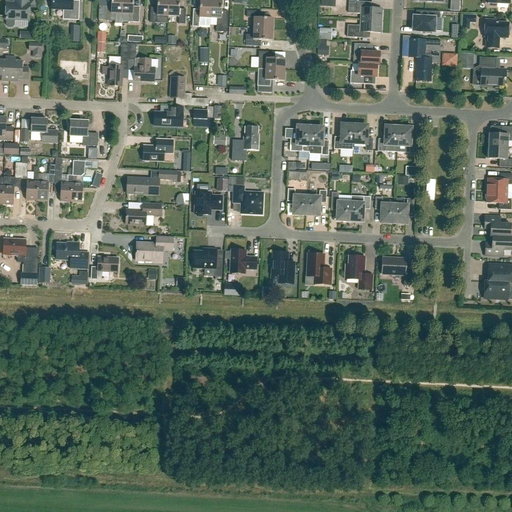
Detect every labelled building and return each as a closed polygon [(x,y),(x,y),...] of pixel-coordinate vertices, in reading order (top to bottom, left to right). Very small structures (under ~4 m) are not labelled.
[(28,5),(28,0),(15,0),(15,4),(6,4),(6,20),(6,25),(7,27),(9,28),(11,28),(14,27),(15,25),(15,20),(29,21),(29,5),(28,5)] [(72,0),(52,0),(52,10),(65,11),(64,20),(69,21),(79,21),(80,2),(73,2),(72,0)] [(122,15),(123,0),(111,0),(111,6),(99,6),(99,20),(115,21),(121,21),(121,22),(122,22),(122,15)] [(123,0),(122,15),(122,22),(139,23),(140,8),(134,7),(133,0),(123,0)] [(168,17),(168,0),(157,0),(157,8),(151,8),(150,23),(157,24),(167,24),(168,17)] [(168,0),(168,17),(179,17),(179,24),(185,25),(186,10),(180,9),(180,0),(168,0)] [(210,19),(211,0),(200,0),(200,10),(193,10),(192,27),(209,28),(210,19)] [(219,0),(211,0),(210,19),(216,19),(216,26),(216,32),(227,32),(228,12),(222,11),(222,0),(219,0)] [(451,0),(451,11),(459,11),(459,0),(451,0)] [(361,20),(381,21),(382,9),(371,9),(372,3),(349,2),(348,14),(361,14),(361,20)] [(254,29),(273,30),(273,19),(262,18),(262,12),(247,11),(247,18),(254,18),(254,29)] [(439,19),(439,12),(425,11),(424,17),(413,17),(413,21),(412,21),(411,28),(413,28),(412,32),(424,32),(424,34),(432,34),(432,33),(434,33),(435,19),(439,19)] [(381,34),(381,21),(361,20),(361,27),(348,26),(347,38),(370,39),(370,33),(381,34)] [(508,39),(508,23),(496,23),(496,21),(485,20),(484,38),(486,38),(485,48),(499,49),(499,38),(508,39)] [(246,35),(246,46),(261,47),(261,41),(272,41),(273,30),(254,29),(253,36),(246,35)] [(320,30),(320,39),(331,40),(331,30),(320,30)] [(106,43),(106,34),(98,34),(98,42),(106,43)] [(327,40),(317,40),(318,47),(318,56),(326,56),(327,40)] [(416,81),(429,82),(431,82),(432,64),(440,65),(440,53),(425,52),(425,41),(409,40),(409,56),(409,58),(417,58),(416,81)] [(42,44),(29,43),(28,51),(41,52),(42,44)] [(129,71),(130,44),(121,44),(120,58),(120,67),(109,66),(109,68),(103,68),(102,75),(108,76),(108,87),(122,87),(122,71),(129,71)] [(130,44),(129,71),(135,71),(134,82),(154,83),(155,69),(151,68),(151,60),(135,59),(136,44),(130,44)] [(358,64),(379,65),(380,54),(368,53),(368,45),(354,44),(353,57),(361,57),(360,64),(358,64)] [(259,69),(285,71),(285,59),(274,59),(274,53),(259,52),(259,58),(258,69),(259,69)] [(473,69),(473,54),(461,54),(460,69),(473,69)] [(455,66),(456,56),(444,56),(444,66),(455,66)] [(109,57),(109,66),(120,67),(120,58),(109,57)] [(10,82),(11,58),(6,58),(6,61),(0,60),(0,79),(1,79),(1,82),(10,82)] [(11,58),(10,82),(18,83),(18,80),(28,80),(28,68),(22,68),(23,62),(16,62),(16,58),(11,58)] [(251,58),(251,68),(258,69),(259,58),(251,58)] [(506,70),(495,70),(496,59),(479,58),(479,66),(481,66),(480,87),(492,87),(492,85),(504,86),(504,81),(505,81),(506,70)] [(379,66),(379,65),(358,64),(358,72),(351,71),(350,84),(364,85),(364,77),(376,77),(377,66),(379,66)] [(284,82),(285,71),(259,69),(257,93),(270,94),(271,81),(284,82)] [(208,107),(209,100),(191,99),(191,94),(184,94),(185,79),(171,78),(170,98),(176,99),(176,106),(193,107),(208,107)] [(155,113),(154,127),(174,128),(183,128),(183,120),(183,108),(171,107),(171,113),(155,113)] [(193,120),(206,121),(207,111),(193,110),(193,120)] [(6,129),(6,119),(0,118),(0,140),(13,141),(13,129),(6,129)] [(57,144),(57,132),(47,131),(47,121),(31,120),(31,133),(42,134),(42,142),(49,142),(49,144),(57,144)] [(88,122),(71,122),(70,143),(83,143),(82,147),(98,147),(98,135),(87,134),(88,122)] [(353,144),(354,126),(342,125),(341,138),(334,138),(334,150),(353,151),(353,144)] [(354,126),(353,144),(366,145),(365,151),(372,152),(373,139),(366,139),(367,126),(354,126)] [(258,151),(259,136),(258,135),(258,128),(245,127),(244,136),(243,136),(243,141),(231,141),(231,161),(245,161),(246,151),(258,151)] [(309,153),(310,128),(297,127),(297,140),(290,139),(290,152),(309,153)] [(397,153),(398,128),(386,127),(385,140),(378,140),(378,152),(397,153)] [(488,147),(507,148),(508,141),(511,141),(511,127),(501,127),(500,135),(489,134),(488,147)] [(310,128),(309,153),(309,155),(321,155),(321,156),(328,156),(329,141),(322,141),(323,128),(310,128)] [(398,128),(397,153),(416,154),(417,142),(410,141),(411,129),(398,128)] [(20,142),(27,143),(28,143),(29,130),(20,130),(20,142)] [(30,141),(42,142),(42,134),(31,133),(30,141)] [(226,136),(224,136),(213,136),(213,145),(225,146),(226,136)] [(172,154),(173,142),(159,141),(159,147),(144,147),(144,161),(164,162),(164,153),(172,154)] [(18,156),(19,144),(3,144),(3,145),(3,154),(3,155),(18,156)] [(511,160),(507,160),(507,148),(488,147),(487,159),(499,160),(499,168),(511,168),(511,160)] [(56,159),(54,184),(61,184),(62,159),(56,159)] [(72,176),(71,203),(82,203),(83,185),(76,185),(76,177),(81,178),(84,174),(85,162),(73,162),(73,176),(72,176)] [(38,175),(37,201),(48,202),(49,184),(54,184),(55,166),(49,166),(48,184),(42,183),(42,175),(38,175)] [(37,201),(38,175),(38,168),(34,167),(33,183),(26,183),(26,201),(37,201)] [(177,181),(177,172),(160,172),(159,180),(177,181)] [(298,173),(289,172),(288,180),(298,181),(298,173)] [(486,191),(507,192),(507,185),(511,185),(511,174),(500,174),(500,180),(488,179),(487,183),(486,183),(486,191)] [(61,184),(60,202),(71,203),(72,176),(68,176),(68,185),(61,184)] [(4,179),(3,206),(14,206),(15,180),(15,178),(4,177),(4,179)] [(262,215),(263,194),(244,193),(244,187),(236,186),(236,178),(229,178),(228,192),(233,193),(233,203),(241,204),(240,214),(262,215)] [(159,180),(151,180),(128,179),(127,195),(158,196),(159,180)] [(219,192),(227,192),(227,180),(219,180),(219,192)] [(306,215),(307,197),(294,197),(295,190),(288,190),(287,202),(294,202),(293,215),(306,215)] [(307,197),(306,215),(319,216),(319,203),(326,204),(326,192),(319,191),(319,198),(307,197)] [(506,199),(507,192),(486,191),(485,199),(487,199),(486,203),(499,204),(498,210),(511,211),(511,204),(511,200),(506,199)] [(221,210),(222,197),(211,196),(211,193),(196,193),(195,215),(197,215),(197,217),(202,217),(203,215),(210,216),(210,210),(221,210)] [(350,222),(350,203),(338,203),(339,194),(332,193),(331,208),(338,208),(337,221),(350,222)] [(350,203),(350,222),(362,222),(363,210),(369,210),(370,198),(363,197),(351,197),(350,203)] [(394,224),(394,206),(382,205),(382,198),(376,198),(375,210),(382,211),(381,223),(394,224)] [(394,206),(394,224),(406,224),(407,212),(413,212),(414,200),(407,200),(407,206),(394,206)] [(160,217),(161,205),(143,204),(142,211),(126,210),(126,225),(146,226),(146,216),(155,217),(160,217)] [(510,238),(510,237),(511,225),(500,224),(500,217),(485,217),(484,229),(490,230),(490,237),(492,237),(510,238)] [(511,238),(510,237),(510,238),(492,237),(492,244),(485,244),(485,257),(503,258),(503,251),(511,251),(511,238)] [(173,252),(173,238),(156,238),(156,244),(137,243),(136,262),(154,263),(162,264),(163,252),(173,252)] [(38,249),(25,248),(25,241),(4,241),(4,255),(17,256),(17,262),(30,263),(29,274),(37,274),(38,257),(38,249)] [(79,254),(79,244),(70,244),(70,245),(57,244),(56,268),(57,260),(70,261),(70,269),(87,269),(88,254),(79,254)] [(216,259),(216,250),(207,250),(207,253),(194,252),(193,268),(215,269),(215,277),(222,278),(222,260),(216,259)] [(256,270),(257,258),(246,257),(246,251),(231,251),(230,274),(245,274),(245,270),(256,270)] [(293,285),(294,263),(287,263),(288,253),(273,253),(272,260),(271,261),(270,265),(272,266),(272,276),(279,276),(279,284),(293,285)] [(330,285),(331,270),(323,269),(324,255),(308,254),(307,277),(314,277),(314,285),(330,285)] [(364,275),(365,257),(348,257),(348,265),(345,265),(345,280),(358,281),(358,290),(372,291),(373,275),(364,275)] [(117,273),(118,259),(98,258),(97,268),(91,268),(91,280),(97,280),(97,272),(117,273)] [(411,287),(412,272),(405,271),(406,259),(383,258),(382,275),(404,276),(404,286),(411,287)] [(511,283),(511,266),(489,265),(488,273),(485,273),(485,282),(511,283)] [(38,284),(50,284),(51,269),(39,268),(38,284)] [(36,286),(37,275),(21,274),(20,286),(36,286)] [(75,278),(75,285),(87,286),(87,278),(75,278)] [(511,283),(485,282),(481,282),(481,291),(484,291),(484,299),(511,300),(511,283)]
